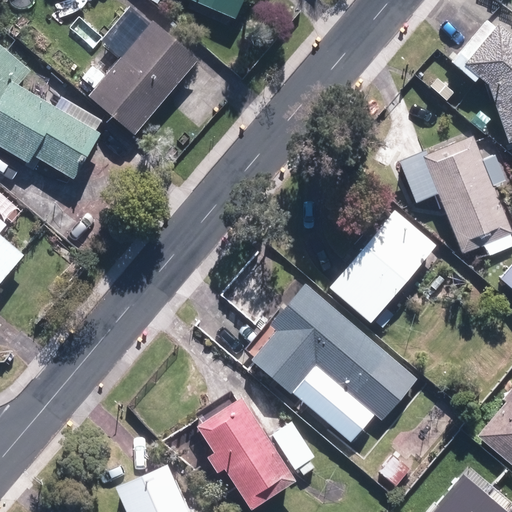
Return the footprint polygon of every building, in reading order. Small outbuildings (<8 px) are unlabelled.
[(195,0),(234,17),(241,0),(195,0)] [(488,80),(508,138),(511,136),(511,31),(498,20),(495,24),(486,16),(450,58),(475,78),(479,73),(488,80)] [(152,20),(89,93),(134,132),(197,58),(152,20)] [(33,153),(74,178),(101,133),(96,129),(102,118),(62,94),(55,105),(18,83),(31,68),(0,42),(0,144),(29,161),(33,153)] [(485,247),(488,257),(511,247),(511,233),(473,139),(423,159),(462,255),(485,247)] [(329,289),(370,325),(438,247),(397,212),(329,289)] [(0,284),(24,256),(0,235),(0,284)] [(511,268),(502,280),(511,288),(511,268)] [(373,414),(382,421),(418,380),(307,285),(271,327),(268,324),(245,351),(254,359),(252,362),(291,395),(294,392),(317,365),(373,414)] [(373,414),(317,365),(294,392),(350,441),(373,414)] [(477,437),(511,466),(511,393),(511,395),(508,391),(501,400),(506,403),(477,437)] [(225,470),(252,511),(296,483),(243,400),(198,428),(215,454),(207,459),(218,475),(225,470)] [(299,468),(303,475),(314,468),(310,461),(314,458),(292,423),(273,436),(295,471),(299,468)] [(116,488),(126,511),(187,511),(168,466),(158,470),(150,453),(131,460),(139,478),(116,488)] [(378,473),(396,487),(411,470),(392,455),(378,473)] [(464,511),(482,491),(461,473),(427,511),(464,511)] [(505,511),(506,511),(482,491),(464,511),(505,511)]
